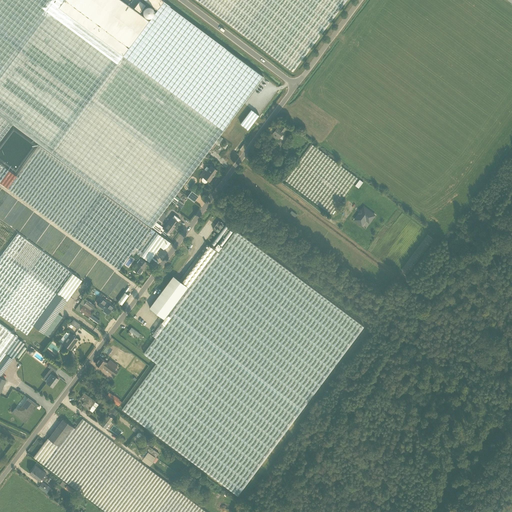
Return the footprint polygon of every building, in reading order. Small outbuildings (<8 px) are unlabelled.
[(205,157),(207,154),(212,147),(263,79),(163,3),(147,25),(146,25),(123,55),(58,8),(64,0),(0,0),(0,140),(12,124),(152,227),(205,157)] [(149,21),(129,6),(121,0),(64,0),(58,8),(123,55),(146,25),(149,21)] [(163,1),(162,0),(144,0),(157,10),(163,1)] [(198,0),(293,71),(346,0),(198,0)] [(140,12),(145,5),(139,1),(134,8),(140,12)] [(245,117),(253,123),(256,120),(253,118),(256,113),(251,109),(245,117)] [(248,129),(253,123),(245,117),(241,124),(248,129)] [(286,128),(283,125),(280,129),(277,127),(270,137),(279,143),(282,140),(284,141),(287,138),(282,134),(284,132),(283,132),(286,128)] [(357,178),(311,143),(284,179),(330,214),(357,178)] [(8,171),(0,164),(0,183),(7,189),(7,188),(72,235),(72,236),(119,270),(131,254),(133,256),(136,252),(149,262),(160,247),(163,249),(167,247),(170,243),(165,239),(38,146),(16,177),(8,171)] [(275,149),(271,154),(278,160),(282,154),(275,149)] [(204,169),(207,171),(203,177),(202,179),(202,181),(204,183),(206,182),(208,180),(209,181),(217,171),(211,166),(209,169),(206,166),(204,169)] [(187,197),(194,202),(198,196),(192,191),(187,197)] [(176,204),(178,201),(180,199),(175,196),(171,201),(176,204)] [(358,214),(354,220),(362,226),(366,221),(370,223),(376,215),(364,206),(361,210),(361,209),(358,213),(358,214)] [(164,228),(162,231),(168,236),(169,235),(168,235),(170,233),(178,223),(178,222),(180,220),(181,220),(174,215),(172,218),(164,228)] [(219,220),(213,229),(218,233),(224,225),(219,220)] [(164,319),(161,323),(153,334),(156,337),(144,353),(157,363),(122,409),(238,495),(364,326),(235,230),(219,252),(209,245),(182,282),(174,276),(150,308),(164,319)] [(82,280),(81,280),(17,233),(0,256),(0,314),(27,334),(33,325),(42,332),(48,337),(62,317),(58,314),(82,280)] [(133,269),(139,274),(147,263),(141,258),(133,269)] [(124,293),(117,302),(121,305),(128,295),(124,293)] [(79,310),(98,324),(100,321),(90,314),(96,306),(83,297),(75,310),(78,312),(79,310)] [(97,304),(98,304),(98,305),(104,309),(109,313),(111,310),(113,312),(116,308),(113,306),(103,298),(100,301),(99,301),(98,300),(97,303),(97,304)] [(81,325),(74,320),(71,324),(78,329),(81,325)] [(5,353),(16,338),(17,336),(0,323),(0,361),(5,354),(5,353)] [(140,334),(132,327),(129,330),(138,337),(140,334)] [(76,344),(74,343),(78,339),(67,331),(63,336),(66,338),(62,343),(71,350),(76,344)] [(0,375),(0,376),(24,343),(16,338),(5,353),(5,354),(0,361),(0,375)] [(96,363),(98,365),(102,368),(103,367),(112,373),(118,366),(110,360),(107,363),(100,357),(96,363)] [(55,372),(57,368),(47,361),(45,364),(55,372)] [(42,379),(52,387),(58,379),(52,374),(49,379),(45,376),(42,379)] [(89,409),(92,411),(96,407),(93,404),(96,401),(84,393),(81,398),(85,401),(82,404),(89,409)] [(111,400),(116,403),(119,399),(119,398),(114,395),(111,400)] [(30,416),(38,405),(28,398),(26,400),(29,402),(23,411),(21,413),(15,408),(11,413),(24,423),(30,416)] [(34,457),(44,465),(106,511),(207,511),(82,418),(75,428),(63,419),(49,438),(48,438),(34,457)] [(103,419),(100,424),(106,429),(109,424),(105,421),(103,419)] [(156,457),(159,453),(148,446),(152,441),(149,439),(143,448),(156,457)] [(30,473),(42,482),(43,480),(44,481),(47,476),(44,474),(45,473),(36,466),(30,473)] [(50,488),(48,486),(43,482),(39,486),(45,491),(47,492),(50,488)] [(74,491),(74,490),(67,485),(65,488),(72,493),(74,494),(75,492),(74,491)]
